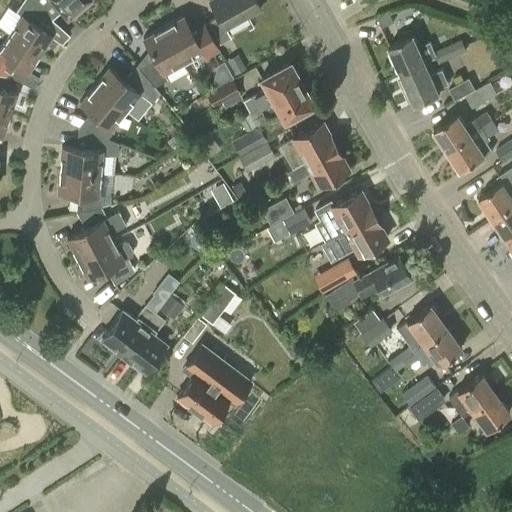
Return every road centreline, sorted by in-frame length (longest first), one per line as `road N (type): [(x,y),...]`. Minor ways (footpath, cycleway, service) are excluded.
road 1 (residential): [(511,332),(378,132),(305,0)]
road 2 (primary): [(249,511),(0,323)]
road 3 (residential): [(29,219),(30,162),(45,92),(77,46),(138,0)]
